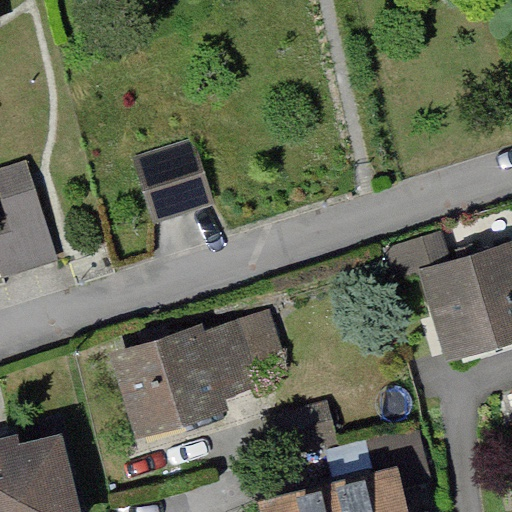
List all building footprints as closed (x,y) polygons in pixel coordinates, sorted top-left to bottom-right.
[(188,153),(129,171),(148,235),(208,217),(188,153)] [(0,290),(51,276),(20,173),(0,178),(0,232),(4,245),(0,246),(0,290)] [(381,244),(388,269),(444,256),(437,230),(381,244)] [(511,249),(413,281),(442,374),(511,351),(511,249)] [(197,333),(104,362),(133,457),(228,428),(223,414),(283,396),(263,329),(202,348),(197,333)] [(305,494),(252,507),(253,511),(404,511),(402,501),(427,495),(413,436),(298,465),(305,494)] [(75,511),(58,441),(0,455),(0,511),(75,511)]
